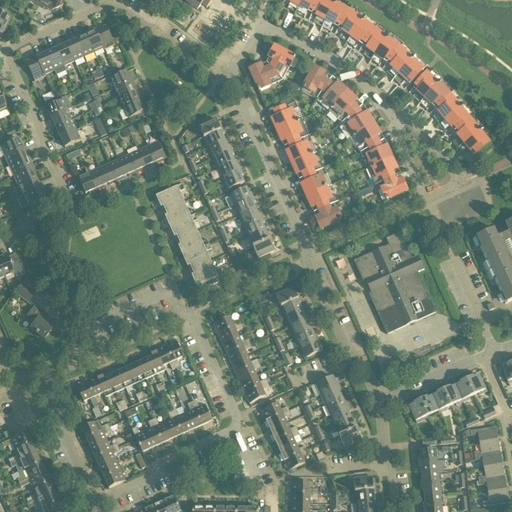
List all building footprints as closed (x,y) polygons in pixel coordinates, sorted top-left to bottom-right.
[(29,0),(29,1),(39,5),(41,3),(47,6),(46,9),(50,11),(62,7),(59,0),(29,0)] [(183,0),(198,11),(202,5),(207,9),(213,0),(183,0)] [(296,14),(303,0),(285,0),(285,1),(290,3),(287,9),(296,14)] [(303,0),(296,14),(305,18),(308,13),(312,15),(320,0),(303,0)] [(327,0),(320,0),(312,15),(317,17),(314,23),(322,28),(336,3),(333,3),(327,0)] [(337,5),(336,3),(322,28),(331,33),(334,27),(339,29),(349,12),(337,5)] [(0,25),(5,28),(10,18),(0,12),(0,8),(1,7),(0,6),(0,25)] [(349,12),(339,29),(343,32),(339,38),(347,43),(364,20),(361,20),(349,12)] [(364,20),(347,43),(355,49),(359,44),(363,47),(375,30),(364,22),(364,20)] [(94,29),(103,50),(104,51),(115,46),(106,27),(103,28),(102,26),(94,29)] [(103,50),(94,29),(91,31),(92,33),(85,36),(93,54),(103,50)] [(375,30),(363,47),(367,50),(363,55),(371,61),(388,38),(386,38),(375,30)] [(93,54),(85,36),(80,38),(79,36),(75,38),(84,58),(93,54)] [(72,42),(66,45),(74,63),(84,58),(75,38),(71,40),(72,42)] [(388,38),(371,61),(379,67),(383,61),(387,64),(400,49),(388,40),(388,38)] [(59,45),(56,47),(65,67),(74,63),(66,45),(60,47),(59,45)] [(57,76),(67,71),(65,67),(56,47),(52,49),(53,51),(47,53),(55,71),(57,76)] [(275,47),(266,63),(283,81),(295,58),(275,47)] [(391,68),(386,73),(394,79),(413,58),(411,59),(400,49),(387,64),(391,68)] [(40,54),(36,55),(45,76),(55,71),(47,53),(41,56),(40,54)] [(45,76),(36,55),(28,59),(29,61),(26,63),(35,82),(46,77),(45,76)] [(413,58),(394,79),(401,86),(405,81),(409,85),(423,70),(413,61),(413,58)] [(283,81),(266,63),(250,70),(259,91),(283,81)] [(109,67),(102,70),(105,77),(112,74),(109,67)] [(316,100),(332,78),(314,68),(301,92),(316,100)] [(115,89),(133,81),(130,74),(128,75),(127,72),(111,79),(115,89)] [(420,104),(440,83),(437,83),(427,74),(413,89),(417,92),(413,97),(420,104)] [(332,78),(316,100),(329,112),(348,92),(332,78)] [(133,81),(115,89),(120,99),(136,92),(135,90),(137,89),(133,81)] [(440,86),(440,83),(420,104),(427,111),(432,106),(435,110),(450,96),(440,86)] [(137,95),(136,92),(120,99),(124,109),(142,101),(139,94),(137,95)] [(363,106),(348,92),(329,112),(342,124),(363,106)] [(439,114),(434,118),(440,125),(462,107),(460,107),(450,96),(435,110),(439,114)] [(61,99),(62,101),(47,108),(48,111),(46,112),(49,119),(67,111),(72,109),(66,97),(61,99)] [(299,121),(297,120),(293,111),(298,109),(293,97),(278,104),(281,109),(269,115),(277,131),(299,121)] [(94,104),(96,110),(97,110),(97,109),(102,107),(99,101),(94,103),(94,104)] [(142,101),(124,109),(129,120),(137,116),(143,114),(145,113),(143,109),(146,108),(142,101)] [(363,106),(342,124),(351,139),(354,137),(374,124),(363,106)] [(462,110),(462,107),(440,125),(446,133),(451,129),(454,133),(470,120),(462,110)] [(72,121),(67,111),(49,119),(53,127),(55,126),(56,128),(72,121)] [(204,139),(223,130),(221,126),(219,127),(216,120),(211,123),(208,117),(197,122),(204,139)] [(299,121),(277,131),(284,148),(309,136),(302,120),(299,121)] [(470,120),(454,133),(458,137),(452,141),(459,149),(481,130),(479,130),(470,120)] [(72,121),(56,128),(57,131),(55,132),(58,139),(76,131),(72,121)] [(95,124),(101,138),(107,136),(101,121),(95,124)] [(385,141),(374,124),(354,137),(356,137),(361,146),(357,148),(360,154),(385,141)] [(130,136),(127,129),(121,132),(125,139),(130,136)] [(8,138),(15,135),(12,130),(5,133),(8,138)] [(223,130),(204,139),(209,149),(226,141),(223,135),(224,135),(223,130)] [(481,130),(459,149),(465,156),(470,152),(474,156),(489,143),(481,133),(481,130)] [(81,141),(76,131),(58,139),(61,146),(64,145),(65,148),(81,141)] [(309,136),(284,148),(291,164),(314,154),(314,155),(317,153),(309,136)] [(0,148),(4,157),(24,148),(23,144),(20,145),(17,139),(0,146),(0,148)] [(226,141),(209,149),(213,159),(232,151),(230,147),(228,147),(226,141)] [(385,141),(360,154),(363,159),(367,157),(371,166),(370,168),(393,158),(385,141)] [(148,147),(156,165),(163,162),(162,160),(166,158),(158,143),(148,147)] [(156,165),(148,147),(138,152),(145,168),(148,166),(149,169),(156,165)] [(24,148),(4,157),(9,167),(27,159),(24,153),(26,152),(24,148)] [(79,151),(67,157),(69,162),(81,156),(79,151)] [(232,151),(213,159),(218,170),(235,162),(232,156),(234,155),(232,151)] [(138,152),(128,156),(136,174),(144,171),(143,169),(145,168),(138,152)] [(314,154),(291,164),(299,181),(324,169),(321,164),(317,166),(313,156),(314,155),(314,154)] [(136,174),(128,156),(118,161),(126,176),(129,175),(130,177),(136,174)] [(370,168),(367,169),(375,186),(400,175),(393,158),(370,168)] [(27,159),(9,167),(13,177),(33,168),(32,164),(29,165),(27,159)] [(118,161),(109,165),(117,183),(124,180),(123,178),(126,176),(118,161)] [(235,162),(218,170),(223,180),(241,172),(239,168),(238,168),(235,162)] [(109,165),(99,170),(106,185),(108,184),(109,186),(117,183),(109,165)] [(35,172),(33,168),(13,177),(17,187),(35,179),(33,173),(35,172)] [(324,169),(299,181),(306,197),(328,187),(332,186),(324,169)] [(99,170),(89,174),(97,192),(104,189),(103,186),(106,185),(99,170)] [(243,176),(241,172),(223,180),(228,191),(245,183),(242,177),(243,176)] [(97,192),(89,174),(78,179),(86,194),(89,193),(90,195),(97,192)] [(400,175),(375,186),(377,192),(382,190),(387,201),(407,191),(400,175)] [(38,185),(35,179),(17,187),(22,197),(42,188),(40,184),(38,185)] [(180,180),(166,187),(168,192),(183,185),(180,180)] [(168,192),(156,197),(161,208),(169,204),(170,206),(162,210),(163,212),(171,208),(185,202),(180,193),(185,191),(183,185),(168,192)] [(328,187),(306,197),(314,213),(339,202),(336,196),(332,198),(328,189),(328,187)] [(42,188),(22,197),(16,199),(21,210),(45,199),(42,193),(44,192),(42,188)] [(235,207),(253,199),(251,194),(250,195),(247,188),(230,196),(235,207)] [(253,199),(235,207),(239,217),(256,210),(254,204),(255,203),(253,199)] [(171,208),(163,212),(164,214),(172,211),(173,213),(165,216),(170,227),(196,215),(194,210),(189,212),(185,202),(171,208)] [(346,219),(339,202),(314,213),(321,230),(346,219)] [(259,216),(256,210),(239,217),(244,228),(263,219),(261,215),(259,216)] [(196,215),(170,227),(175,238),(183,234),(184,236),(176,240),(176,242),(185,238),(198,232),(194,223),(198,220),(196,215)] [(265,224),(263,219),(244,228),(249,238),(266,230),(263,224),(265,224)] [(477,237),(500,287),(503,294),(501,295),(505,305),(511,301),(511,221),(506,224),(510,233),(498,238),(494,229),(477,237)] [(268,237),(266,230),(249,238),(254,248),(272,240),(270,236),(268,237)] [(185,238),(176,242),(178,245),(186,241),(187,243),(179,246),(183,257),(209,245),(207,240),(202,242),(198,232),(185,238)] [(387,335),(436,313),(418,273),(424,270),(418,256),(412,259),(400,233),(386,239),(389,246),(354,262),(360,275),(363,274),(374,300),(372,301),(387,335)] [(274,244),(272,240),(254,248),(261,265),(272,260),(270,254),(275,252),(272,245),(274,244)] [(209,245),(183,257),(188,267),(196,264),(197,266),(189,270),(190,272),(198,268),(211,262),(207,252),(212,250),(209,245)] [(6,255),(0,257),(0,269),(4,278),(14,274),(15,277),(21,275),(23,274),(18,262),(19,262),(17,256),(11,259),(12,262),(9,263),(6,255)] [(236,256),(233,258),(236,265),(243,262),(239,255),(236,256)] [(198,268),(190,272),(191,274),(199,271),(200,272),(192,276),(197,287),(208,282),(223,275),(220,270),(216,272),(211,262),(198,268)] [(230,278),(236,275),(234,269),(228,271),(230,278)] [(223,275),(208,282),(210,287),(225,280),(223,275)] [(14,293),(28,304),(35,294),(22,283),(14,293)] [(281,307),(300,299),(298,295),(296,296),(293,289),(288,291),(285,286),(274,291),(281,307)] [(268,294),(262,297),(265,304),(271,301),(268,294)] [(300,299),(281,307),(286,318),(303,310),(300,304),(302,303),(300,299)] [(11,300),(8,304),(12,308),(16,303),(11,300)] [(43,340),(52,329),(40,320),(43,316),(33,308),(26,317),(33,323),(29,328),(43,340)] [(303,310),(286,318),(291,328),(309,320),(307,316),(306,316),(303,310)] [(218,335),(241,325),(239,321),(233,324),(230,317),(214,325),(218,335)] [(311,324),(309,320),(291,328),(295,339),(312,331),(310,325),(311,324)] [(243,329),(241,325),(218,335),(223,345),(239,337),(236,332),(243,329)] [(315,337),(312,331),(295,339),(300,349),(319,341),(317,336),(315,337)] [(239,337),(223,345),(227,355),(250,344),(248,340),(242,343),(239,337)] [(319,341),(300,349),(305,360),(315,355),(317,356),(320,355),(320,353),(322,352),(319,346),(321,345),(319,341)] [(176,342),(166,346),(176,369),(180,367),(177,361),(183,358),(176,342)] [(250,344),(227,355),(232,364),(248,357),(245,351),(252,348),(250,344)] [(172,371),(176,369),(166,346),(156,350),(164,367),(169,364),(172,371)] [(152,358),(148,359),(156,376),(166,371),(164,367),(156,350),(156,351),(154,347),(149,349),(152,358)] [(287,368),(293,365),(288,354),(282,357),(287,368)] [(248,357),(232,364),(236,374),(259,364),(257,360),(250,363),(248,357)] [(148,359),(138,364),(146,380),(156,376),(148,359)] [(511,362),(509,364),(509,365),(503,367),(508,385),(511,383),(511,362)] [(146,380),(138,364),(128,369),(136,385),(146,380)] [(261,368),(259,364),(236,374),(241,384),(257,377),(254,371),(261,368)] [(128,369),(118,373),(125,389),(136,385),(128,369)] [(115,394),(108,378),(104,380),(100,371),(95,374),(97,378),(96,378),(103,394),(105,398),(115,394)] [(118,373),(108,378),(115,394),(125,389),(118,373)] [(467,380),(474,396),(478,394),(479,396),(487,393),(479,376),(473,378),(473,377),(467,380)] [(259,383),(257,377),(241,384),(245,394),(268,384),(266,380),(259,383)] [(321,396),(340,387),(338,383),(336,384),(333,377),(316,385),(321,396)] [(103,394),(96,378),(87,382),(97,405),(101,403),(98,397),(103,394)] [(474,396),(467,380),(460,383),(461,384),(456,386),(463,403),(470,400),(469,398),(474,396)] [(87,382),(76,387),(84,403),(90,400),(94,410),(98,408),(98,407),(97,405),(87,382)] [(269,388),(268,384),(245,394),(250,404),(266,397),(263,391),(269,388)] [(450,387),(444,390),(451,406),(455,404),(456,407),(463,403),(456,386),(450,389),(450,387)] [(342,392),(340,387),(321,396),(326,406),(343,398),(340,392),(342,392)] [(451,406),(444,390),(437,393),(438,394),(433,397),(440,414),(447,411),(446,408),(451,406)] [(427,398),(421,401),(428,417),(429,419),(440,414),(433,397),(427,399),(427,398)] [(345,405),(343,398),(326,406),(330,417),(349,408),(347,404),(345,405)] [(428,417),(421,401),(414,403),(415,405),(409,407),(417,424),(424,421),(423,419),(428,417)] [(192,403),(202,426),(212,422),(205,405),(199,408),(196,402),(192,403)] [(202,426),(192,403),(188,405),(191,412),(185,414),(192,431),(202,426)] [(266,422),(289,412),(287,408),(281,411),(278,404),(262,412),(266,422)] [(349,408),(330,417),(335,427),(352,419),(349,413),(351,412),(349,408)] [(96,419),(102,416),(99,409),(93,412),(96,419)] [(130,412),(133,418),(138,415),(135,409),(130,412)] [(485,421),(496,416),(494,410),(482,415),(485,421)] [(176,411),(172,412),(182,435),(192,431),(185,414),(179,417),(176,411)] [(182,435),(172,412),(168,414),(171,421),(165,423),(172,440),(182,435)] [(291,416),(289,412),(266,422),(271,432),(287,425),(284,419),(291,416)] [(156,419),(152,421),(163,444),(172,440),(165,423),(159,426),(156,419)] [(355,425),(352,419),(335,427),(340,437),(358,429),(356,425),(355,425)] [(151,430),(145,432),(153,449),(163,444),(152,421),(148,423),(151,430)] [(87,439),(109,429),(108,425),(101,428),(98,422),(82,429),(87,439)] [(287,425),(271,432),(275,442),(298,432),(296,428),(290,431),(287,425)] [(153,449),(145,432),(140,435),(137,428),(132,430),(142,453),(153,449)] [(470,431),(466,432),(467,438),(471,437),(478,436),(479,444),(498,441),(496,428),(489,429),(488,429),(473,432),(470,432),(470,431)] [(109,429),(87,439),(91,449),(107,442),(105,436),(111,433),(109,429)] [(358,429),(340,437),(347,454),(359,448),(356,443),(362,441),(359,434),(360,433),(358,429)] [(15,450),(31,443),(26,432),(1,444),(3,448),(12,444),(15,450)] [(298,432),(275,442),(280,452),(296,444),(293,439),(300,436),(298,432)] [(134,440),(131,434),(126,437),(129,443),(134,440)] [(498,441),(479,444),(481,452),(474,454),(475,458),(501,453),(498,441)] [(107,442),(91,449),(95,459),(118,449),(116,445),(110,448),(107,442)] [(31,443),(15,450),(17,456),(8,460),(10,464),(35,453),(31,443)] [(330,451),(327,443),(322,446),(325,453),(330,451)] [(296,444),(280,452),(284,462),(307,451),(305,447),(298,450),(296,444)] [(118,449),(95,459),(100,469),(116,462),(113,456),(120,453),(118,449)] [(419,464),(437,462),(436,450),(420,452),(421,459),(419,459),(419,464)] [(307,451),(284,462),(289,472),(305,465),(302,458),(309,455),(307,451)] [(35,453),(10,464),(12,468),(15,467),(17,472),(18,472),(40,462),(35,453)] [(316,456),(319,462),(321,461),(325,459),(324,456),(322,453),(316,456)] [(503,466),(501,453),(475,458),(475,459),(476,462),(482,461),(484,469),(503,466)] [(20,478),(17,480),(19,484),(44,472),(40,462),(18,472),(20,478)] [(119,468),(116,462),(100,469),(104,479),(123,471),(121,466),(119,468)] [(437,462),(419,464),(420,468),(422,468),(422,475),(438,473),(437,462)] [(503,466),(484,469),(485,477),(478,478),(479,483),(505,478),(503,466)] [(123,471),(104,479),(109,489),(125,482),(122,476),(125,474),(123,471)] [(44,472),(19,484),(21,488),(30,483),(32,489),(49,482),(44,472)] [(353,474),(354,476),(348,476),(348,481),(354,481),(355,492),(376,490),(375,485),(373,485),(373,478),(367,479),(366,473),(353,474)] [(438,473),(422,475),(423,481),(421,482),(422,486),(440,484),(438,473)] [(505,478),(479,483),(480,487),(487,485),(488,494),(507,491),(505,478)] [(49,482),(32,489),(35,495),(26,499),(28,503),(50,493),(53,492),(49,482)] [(292,495),(317,495),(317,491),(310,491),(310,484),(292,484),(292,495)] [(440,484),(422,486),(422,491),(424,491),(425,497),(441,496),(440,484)] [(376,495),(376,490),(355,492),(357,504),(375,502),(374,495),(376,495)] [(507,491),(488,494),(490,502),(483,503),(484,508),(509,503),(507,491)] [(50,493),(28,503),(30,507),(32,506),(35,511),(58,502),(53,492),(50,493)] [(292,495),(292,506),(310,506),(310,499),(317,499),(317,495),(292,495)] [(174,496),(163,500),(168,511),(180,511),(181,511),(174,496)] [(441,496),(425,497),(425,504),(424,504),(424,509),(442,507),(441,496)] [(168,511),(163,500),(153,505),(156,511),(168,511)] [(62,511),(58,502),(35,511),(34,511),(62,511)] [(376,508),(375,502),(357,504),(357,511),(378,511),(378,508),(376,508)]
